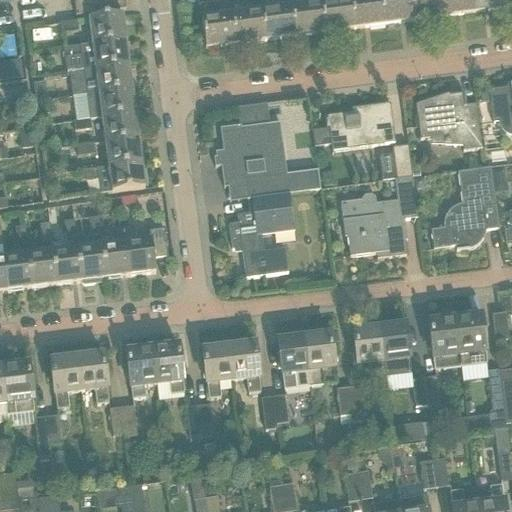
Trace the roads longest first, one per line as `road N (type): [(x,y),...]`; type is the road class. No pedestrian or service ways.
road 1 (residential): [(170,104),(511,62)]
road 2 (residential): [(511,276),(197,316)]
road 3 (residential): [(197,316),(170,104)]
road 4 (residential): [(0,337),(197,316)]
